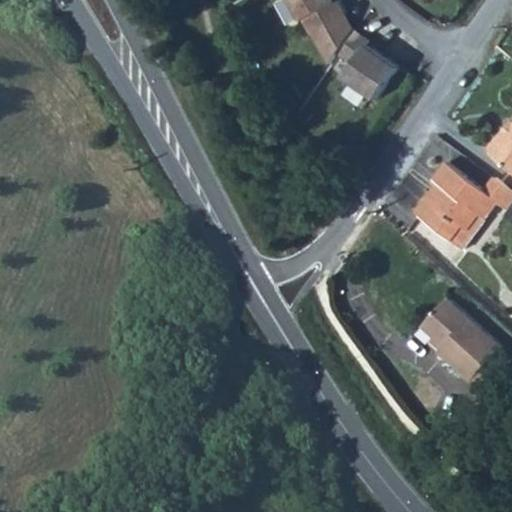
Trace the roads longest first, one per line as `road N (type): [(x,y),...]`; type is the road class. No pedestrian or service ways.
road 1 (residential): [(462,57),(330,245),(265,307)]
road 2 (secondary): [(265,307),(347,436),(411,511)]
road 3 (secondary): [(153,105),(265,307)]
road 4 (secondary): [(71,0),(153,105)]
